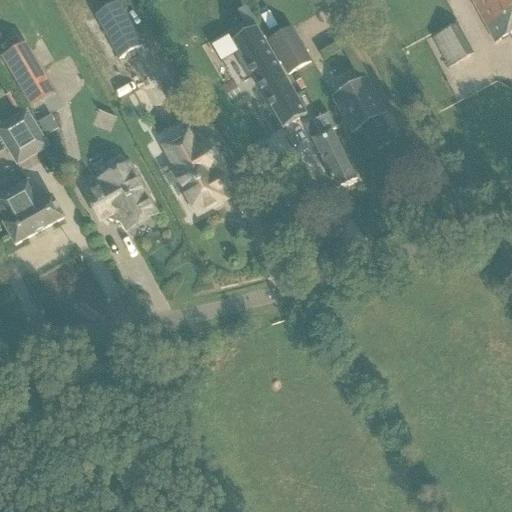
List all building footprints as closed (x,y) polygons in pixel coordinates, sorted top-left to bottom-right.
[(511,39),(511,0),(471,0),(495,44),(510,36),(511,39)] [(95,17),(120,62),(144,48),(119,3),(95,17)] [(257,27),(232,41),(240,56),(237,58),(249,79),(252,77),(281,129),(306,115),(257,27)] [(434,38),(449,67),(470,56),(455,27),(434,38)] [(288,76),(311,63),(292,30),(269,43),(288,76)] [(365,79),(332,98),(346,123),(355,118),(375,152),(394,141),(378,114),(384,111),(365,79)] [(27,106),(44,96),(39,87),(22,97),(27,106)] [(0,136),(17,166),(47,148),(26,114),(0,129),(0,136)] [(338,192),(357,183),(332,131),(336,129),(329,115),(305,126),(338,192)] [(50,116),(37,124),(45,137),(58,129),(50,116)] [(255,157),(276,147),(269,133),(265,135),(257,120),(240,128),(255,157)] [(219,180),(215,180),(212,173),(220,168),(222,163),(210,142),(197,150),(187,133),(163,147),(174,166),(163,172),(178,199),(185,195),(196,214),(222,200),(223,194),(221,191),(224,188),(224,184),(223,181),(219,180)] [(96,181),(101,189),(86,197),(100,222),(105,219),(106,221),(120,225),(122,224),(125,228),(153,212),(145,197),(146,197),(127,164),(96,181)] [(15,247),(64,220),(52,199),(41,205),(28,183),(0,198),(0,211),(7,224),(3,226),(15,247)]
